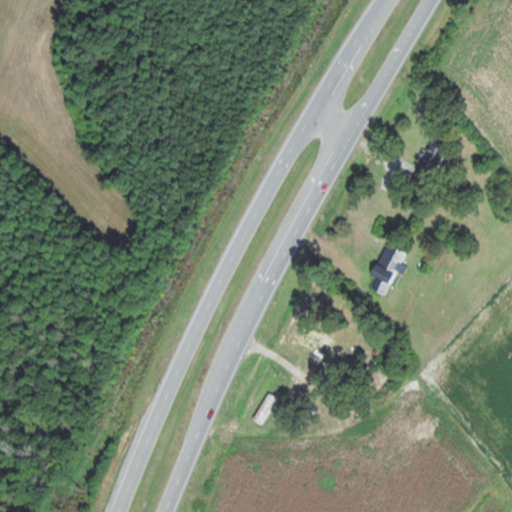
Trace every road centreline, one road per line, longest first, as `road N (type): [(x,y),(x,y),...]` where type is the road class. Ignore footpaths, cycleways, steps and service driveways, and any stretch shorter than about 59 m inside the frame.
road 1 (trunk): [(163,511),(316,184),(431,0)]
road 2 (trunk): [(364,41),(286,162),(180,368),(122,511)]
road 3 (residential): [(0,79),(156,424)]
